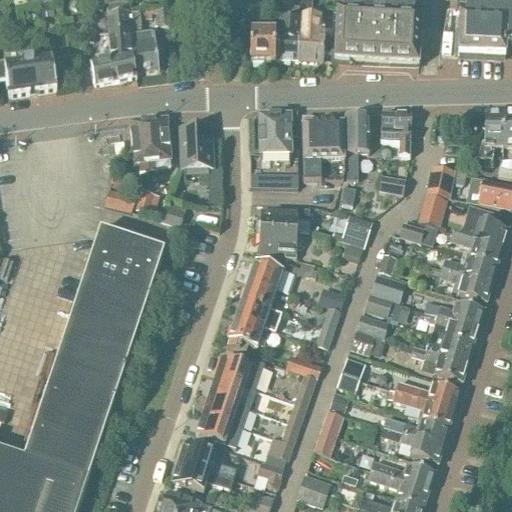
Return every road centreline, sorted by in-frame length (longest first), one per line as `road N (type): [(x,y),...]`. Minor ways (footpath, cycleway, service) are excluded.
road 1 (residential): [(134,511),(231,225),(231,99)]
road 2 (unclassified): [(231,99),(511,91)]
road 3 (unknown): [(48,116),(49,191),(34,272),(0,363)]
road 4 (residential): [(439,511),(504,324),(511,272)]
road 5 (unclassified): [(0,124),(231,99)]
